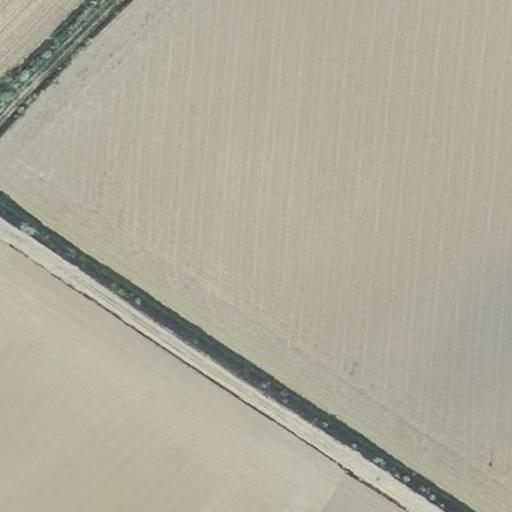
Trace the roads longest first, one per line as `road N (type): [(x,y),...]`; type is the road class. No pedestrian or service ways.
road 1 (track): [(0,221),(438,511)]
road 2 (track): [(106,0),(0,108)]
